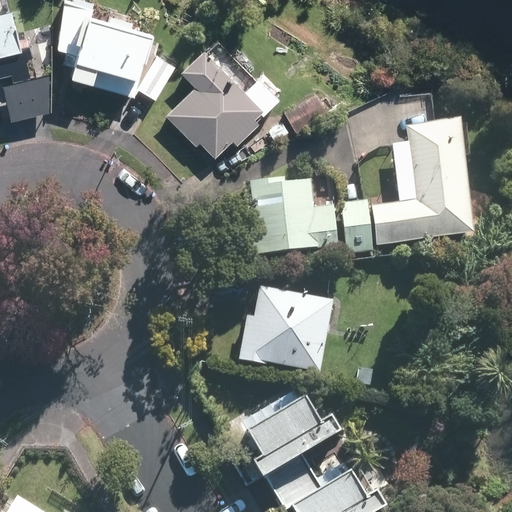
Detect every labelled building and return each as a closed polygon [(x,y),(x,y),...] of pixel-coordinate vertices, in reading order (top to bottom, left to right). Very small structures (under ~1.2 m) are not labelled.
[(86,0),(74,0),(73,2),(64,0),(63,0),(57,48),(66,51),(63,63),(75,66),(72,77),(134,95),(152,33),(91,16),(93,8),(92,8),(94,2),(86,0)] [(0,76),(13,74),(15,81),(30,77),(29,70),(29,69),(27,58),(33,57),(30,44),(24,46),(19,27),(17,27),(13,10),(0,12),(0,76)] [(280,98),(259,76),(245,90),(204,48),(181,71),(195,85),(165,114),(196,145),(200,141),(215,156),(232,140),(236,145),(259,122),(254,117),(260,112),(262,115),(280,98)] [(175,66),(158,55),(138,89),(155,100),(175,66)] [(328,114),(316,93),(284,111),(296,132),(328,114)] [(475,234),(463,121),(406,127),(414,202),(369,206),(374,246),(475,234)] [(311,183),(286,186),(285,179),(250,184),(255,218),(250,219),(255,257),(338,246),(333,208),(315,211),(311,183)] [(367,201),(340,203),(345,255),(372,252),(367,201)] [(320,374),(333,302),(252,287),(239,359),(320,374)] [(370,386),(372,370),(358,368),(356,384),(370,386)] [(299,386),(239,421),(246,433),(306,398),(299,386)] [(382,511),(386,510),(376,494),(366,501),(348,471),(320,488),(302,457),(340,435),(330,418),(321,423),(306,398),(247,432),(263,459),(253,464),(263,481),(266,479),(284,511),(291,507),(293,511),(382,511)] [(54,511),(21,491),(7,511),(54,511)]
